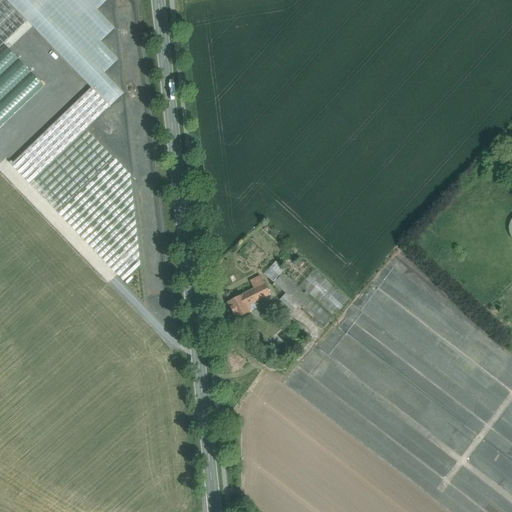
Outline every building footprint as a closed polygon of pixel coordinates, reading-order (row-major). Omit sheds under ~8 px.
[(0,0),(0,47),(27,21),(6,0),(0,0)] [(6,0),(27,21),(91,88),(109,107),(123,94),(104,73),(118,60),(100,42),(114,28),(96,10),(106,0),(6,0)] [(5,45),(0,49),(0,127),(44,86),(5,45)] [(44,86),(0,128),(0,150),(11,162),(66,109),(44,86)] [(91,88),(68,111),(86,129),(109,107),(91,88)] [(11,162),(9,163),(29,184),(86,129),(68,111),(66,109),(11,162)] [(86,129),(29,184),(56,212),(113,158),(86,129)] [(56,212),(123,282),(140,266),(130,176),(113,158),(56,212)] [(349,299),(299,255),(285,271),(284,272),(333,317),(349,299)] [(276,262),(264,275),(273,283),(282,274),(284,272),(285,271),(276,262)] [(332,318),(282,274),(274,283),(323,328),(332,318)] [(261,276),(250,282),(253,289),(264,283),(261,276)] [(253,289),(241,295),(247,307),(270,295),(264,283),(253,289)] [(277,300),(292,311),(297,305),(282,293),(277,300)] [(241,295),(227,303),(236,319),(250,312),(247,307),(241,295)]
